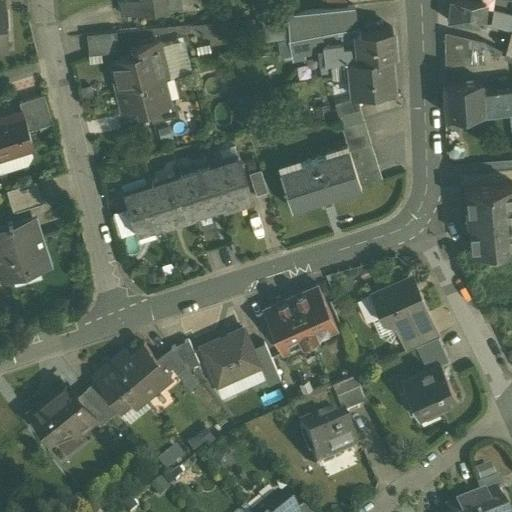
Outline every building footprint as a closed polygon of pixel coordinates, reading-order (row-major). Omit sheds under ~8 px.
[(141,0),(118,0),(121,14),(132,13),(143,12),(141,0)] [(163,0),(141,0),(143,12),(165,9),(163,0)] [(181,0),(163,0),(165,9),(182,7),(181,0)] [(480,4),(450,0),(449,0),(447,20),(482,25),(485,8),(480,8),(480,4)] [(511,0),(511,4),(511,3),(511,14),(494,11),(491,25),(511,30),(511,0)] [(354,5),(286,12),(289,38),(332,30),(332,29),(337,29),(356,26),(354,5)] [(337,29),(332,29),(332,30),(334,43),(342,42),(342,46),(357,45),(356,31),(357,31),(356,26),(337,29)] [(357,31),(356,31),(357,45),(358,58),(390,54),(394,54),(392,27),(357,31)] [(116,30),(86,33),(88,54),(118,50),(116,30)] [(332,30),(289,38),(292,57),(303,55),(303,50),(322,46),(322,44),(334,43),(332,30)] [(485,42),(447,32),(444,33),(445,67),(486,63),(485,42)] [(130,54),(110,59),(117,88),(161,77),(164,76),(154,40),(138,44),(136,43),(130,44),(128,47),(130,54)] [(334,43),(322,44),(322,46),(324,60),(330,60),(330,61),(343,59),(358,58),(357,45),(342,46),(342,42),(334,43)] [(495,46),(485,42),(486,63),(496,62),(495,46)] [(504,51),(495,46),(496,62),(496,68),(505,66),(504,51)] [(358,58),(343,59),(345,77),(351,78),(352,93),(394,89),(390,54),(358,58)] [(330,60),(324,60),(321,61),(321,75),(331,74),(330,61),(330,60)] [(511,65),(505,66),(496,68),(497,79),(511,77),(511,65)] [(161,77),(117,88),(122,108),(130,106),(131,112),(148,107),(167,102),(167,101),(161,77)] [(511,86),(483,90),(483,80),(443,83),(445,115),(485,112),(511,108),(511,86)] [(43,93),(19,101),(22,110),(28,129),(52,121),(43,93)] [(356,96),(334,103),(338,115),(360,108),(356,96)] [(167,102),(148,107),(151,121),(178,114),(175,99),(167,101),(167,102)] [(360,108),(338,115),(341,127),(363,119),(360,108)] [(22,110),(0,117),(0,156),(33,146),(28,129),(22,110)] [(363,119),(341,127),(345,138),(367,131),(363,119)] [(367,131),(345,138),(348,147),(349,150),(371,142),(367,131)] [(371,142),(349,150),(352,161),(374,154),(371,142)] [(348,147),(279,169),(292,207),(320,198),(321,201),(332,198),(331,195),(360,185),(360,184),(356,172),(352,161),(349,150),(348,147)] [(374,154),(352,161),(356,172),(378,165),(374,154)] [(238,159),(210,168),(221,204),(250,195),(238,159)] [(378,165),(356,172),(360,184),(381,176),(378,165)] [(210,168),(181,177),(193,213),(221,204),(210,168)] [(260,168),(249,172),(256,193),(267,190),(260,168)] [(181,177),(153,186),(164,222),(193,213),(181,177)] [(35,180),(6,189),(13,211),(41,202),(35,180)] [(511,185),(511,183),(464,187),(470,250),(511,245),(511,185)] [(164,222),(153,186),(124,195),(129,210),(135,232),(164,222)] [(129,210),(115,215),(121,236),(135,232),(129,210)] [(32,218),(0,227),(0,266),(2,275),(46,261),(41,247),(44,246),(40,231),(36,232),(32,218)] [(408,276),(371,292),(381,314),(385,312),(393,315),(398,326),(407,322),(429,313),(419,292),(416,293),(408,276)] [(317,283),(262,308),(282,351),(337,328),(317,283)] [(371,292),(361,297),(359,303),(364,316),(371,318),(381,314),(371,292)] [(429,313),(407,322),(416,345),(416,344),(438,335),(429,313)] [(242,327),(201,345),(217,382),(259,363),(251,347),(242,327)] [(416,344),(416,345),(427,368),(441,362),(442,363),(450,360),(438,335),(416,344)] [(188,338),(170,345),(186,364),(187,366),(198,361),(188,338)] [(143,341),(123,357),(118,351),(112,357),(140,391),(145,397),(162,384),(156,378),(166,370),(156,357),(143,341)] [(264,341),(251,347),(259,363),(268,383),(280,378),(264,341)] [(170,345),(156,357),(166,370),(171,366),(176,372),(186,364),(170,345)] [(140,391),(112,357),(92,373),(102,385),(92,393),(110,415),(119,407),(120,408),(140,391)] [(427,368),(401,380),(418,416),(457,399),(442,363),(441,362),(427,368)] [(354,373),(333,382),(337,393),(359,383),(354,373)] [(63,381),(28,409),(48,434),(66,420),(76,432),(94,418),(95,416),(77,394),(75,396),(63,381)] [(359,383),(337,393),(347,415),(369,405),(359,383)] [(92,393),(87,386),(77,394),(95,416),(94,418),(99,424),(110,415),(92,393)] [(339,411),(300,429),(316,465),(355,448),(339,411)] [(194,453),(218,436),(209,423),(185,440),(194,453)] [(162,456),(169,467),(185,458),(179,446),(162,456)] [(492,465),(477,471),(482,482),(497,476),(492,465)] [(498,480),(476,488),(480,499),(493,494),(493,495),(502,491),(498,480)] [(480,499),(446,511),(500,511),(493,495),(493,494),(480,499)] [(291,511),(277,495),(256,511),(291,511)]
